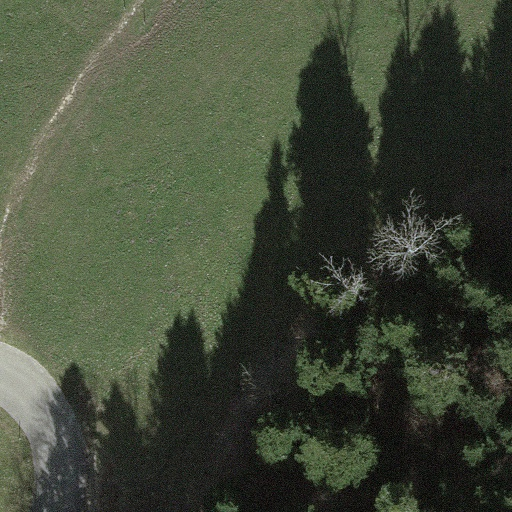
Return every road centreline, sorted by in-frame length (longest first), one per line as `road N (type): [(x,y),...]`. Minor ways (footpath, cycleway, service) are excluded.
road 1 (track): [(0,256),(43,148),(145,0)]
road 2 (track): [(0,374),(55,422),(66,474),(58,511)]
